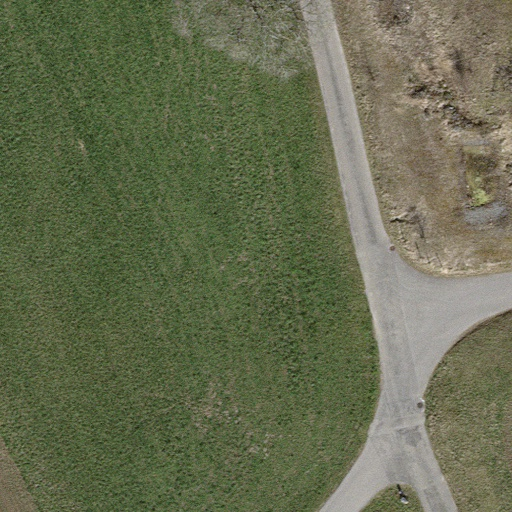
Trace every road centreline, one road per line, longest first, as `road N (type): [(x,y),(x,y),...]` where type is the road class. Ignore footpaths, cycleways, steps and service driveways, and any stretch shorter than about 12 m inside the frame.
road 1 (unclassified): [(311,0),(389,304),(411,435)]
road 2 (track): [(511,286),(389,304)]
